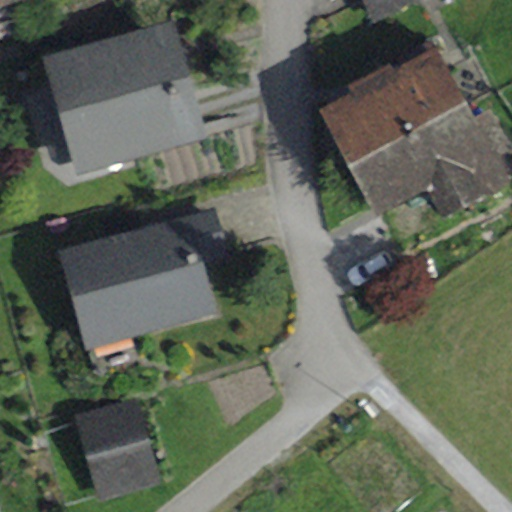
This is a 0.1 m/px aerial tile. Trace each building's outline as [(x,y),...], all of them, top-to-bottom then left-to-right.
[(0,0),(0,29),(17,24),(10,0),(0,0)] [(368,0),(377,19),(414,0),(368,0)] [(171,70),(180,68),(173,44),(164,47),(171,70)] [(126,150),(189,132),(171,70),(164,47),(163,45),(61,74),(74,118),(86,162),(126,150)] [(344,125),(363,163),(464,111),(432,49),(405,63),(411,74),(392,84),(388,76),(354,94),(358,101),(337,112),(344,125)] [(464,111),(363,163),(384,203),(427,181),(445,216),(511,181),(511,164),(488,118),(472,126),(464,111)] [(126,150),(86,162),(74,118),(61,121),(77,179),(130,164),(126,150)] [(65,263),(89,345),(211,310),(197,263),(223,255),(213,220),(65,263)] [(82,423),(102,496),(129,489),(122,464),(146,457),(132,408),(82,423)] [(153,482),(146,457),(122,464),(129,489),(153,482)]
